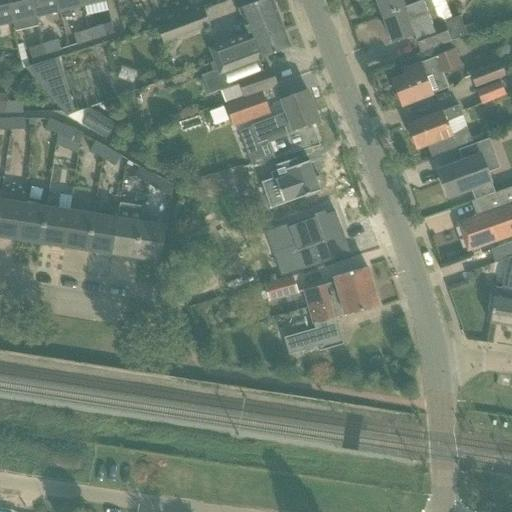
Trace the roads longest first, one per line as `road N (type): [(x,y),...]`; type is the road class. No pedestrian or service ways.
road 1 (residential): [(438,356),(310,0)]
road 2 (residential): [(443,511),(438,356)]
road 3 (residential): [(151,309),(0,287)]
